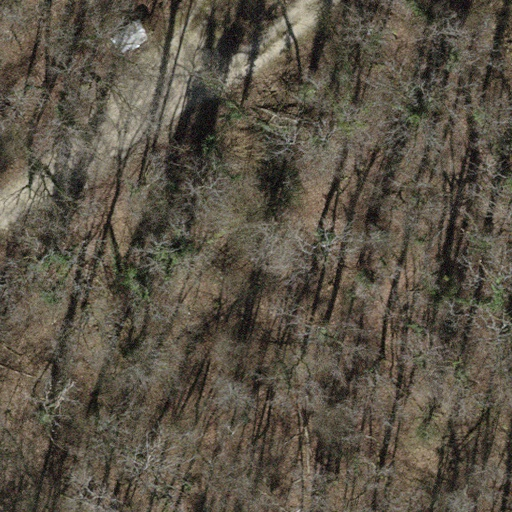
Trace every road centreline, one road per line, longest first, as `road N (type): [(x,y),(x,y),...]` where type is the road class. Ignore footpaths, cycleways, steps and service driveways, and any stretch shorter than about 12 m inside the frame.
road 1 (track): [(99,158),(198,0)]
road 2 (track): [(204,107),(312,0)]
